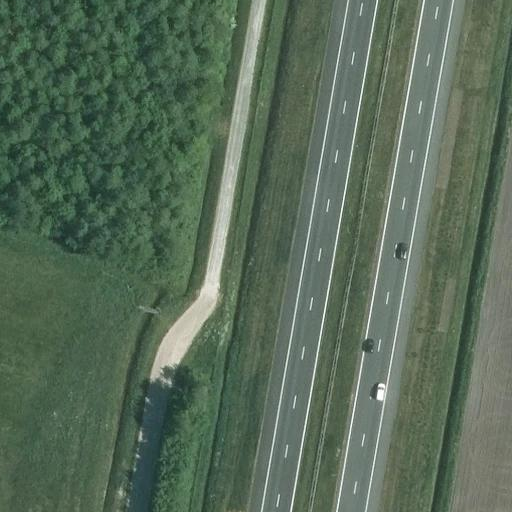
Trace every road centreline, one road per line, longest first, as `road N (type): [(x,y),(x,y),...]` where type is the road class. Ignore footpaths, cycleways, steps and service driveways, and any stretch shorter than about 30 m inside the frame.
road 1 (motorway): [(351,511),(439,0)]
road 2 (motorway): [(364,0),(277,511)]
road 3 (unclassified): [(260,0),(208,297)]
road 4 (track): [(208,297),(162,383),(138,511)]
